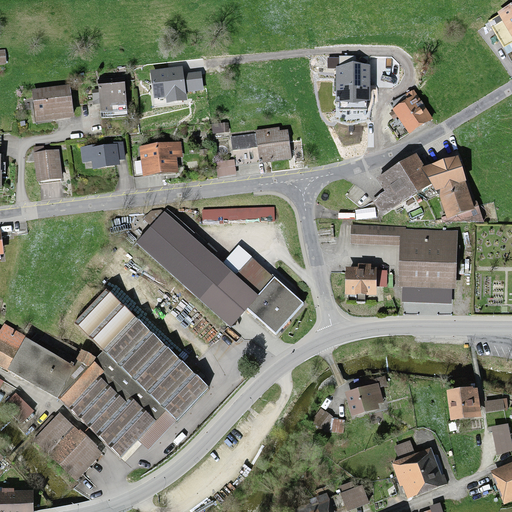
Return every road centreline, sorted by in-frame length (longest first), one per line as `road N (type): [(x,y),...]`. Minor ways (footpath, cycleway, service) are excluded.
road 1 (tertiary): [(93,511),(172,474),(264,381),(320,345)]
road 2 (residential): [(301,178),(24,213)]
road 3 (residential): [(301,178),(407,147),(511,86)]
road 4 (residential): [(396,511),(485,469),(478,383)]
road 5 (tertiary): [(334,338),(387,328),(511,329)]
road 6 (residential): [(334,338),(301,178)]
road 7 (residential): [(24,213),(25,145),(83,133)]
